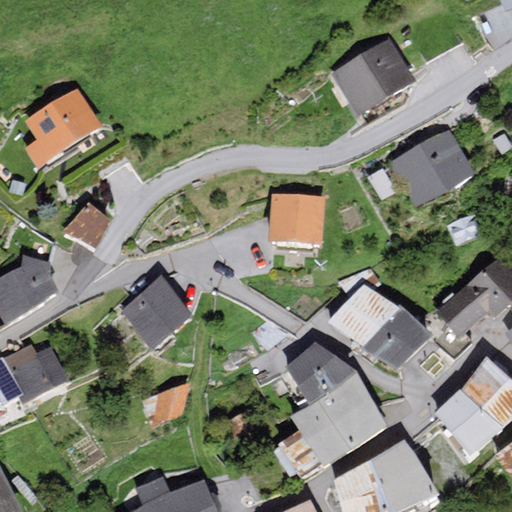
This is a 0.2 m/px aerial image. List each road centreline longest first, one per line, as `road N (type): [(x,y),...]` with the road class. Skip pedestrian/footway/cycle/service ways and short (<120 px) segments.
road 1 (residential): [(71,295),(138,202),(167,180),(203,162),(328,157),(511,56)]
road 2 (residential): [(71,295),(136,267),(196,266),(436,404)]
road 3 (residential): [(436,404),(312,491)]
